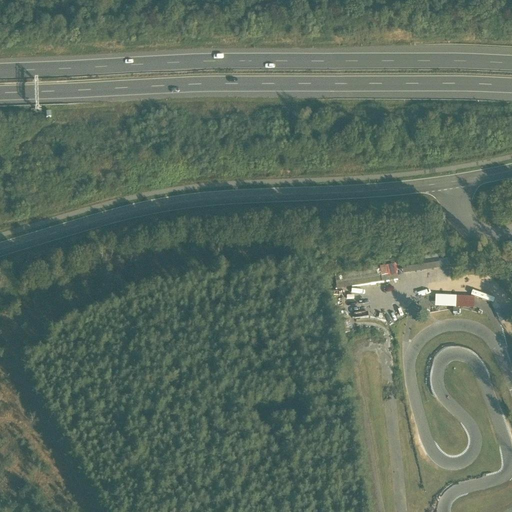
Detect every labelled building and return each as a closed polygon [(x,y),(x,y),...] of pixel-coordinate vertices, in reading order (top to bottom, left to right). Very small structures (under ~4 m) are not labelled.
[(440,270),(438,259),(425,261),(402,264),(403,275),(440,270)] [(396,266),(380,268),(382,277),(397,275),(396,266)] [(380,267),(334,274),(335,284),(351,282),(382,277),(380,268),(380,267)] [(398,281),(397,275),(382,277),(382,283),(398,281)] [(382,277),(351,282),(351,288),(382,283),(382,277)] [(351,282),(335,284),(336,290),(351,288),(351,282)] [(456,309),(457,298),(436,296),(435,308),(456,309)] [(457,298),(456,309),(474,310),(475,299),(457,298)] [(501,324),(506,321),(502,312),(496,315),(501,324)]
